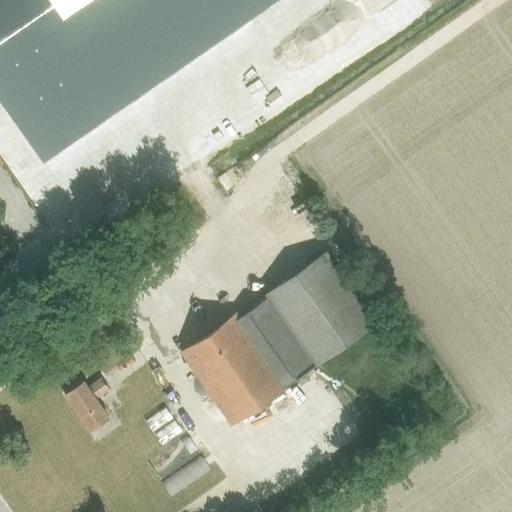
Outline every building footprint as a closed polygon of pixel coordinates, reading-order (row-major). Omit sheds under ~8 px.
[(0,0),(0,96),(45,161),(275,0),(0,0)] [(203,269),(226,252),(218,241),(195,258),(203,269)] [(262,294),(265,298),(312,365),(313,366),(375,323),(325,251),(262,294)] [(200,274),(173,285),(181,307),(209,296),(200,274)] [(285,385),(312,365),(265,298),(238,318),(285,385)] [(285,385),(238,318),(235,314),(178,353),(229,426),(286,386),(285,385)] [(94,399),(107,390),(100,379),(86,388),(81,381),(62,394),(87,431),(107,418),(94,399)]
